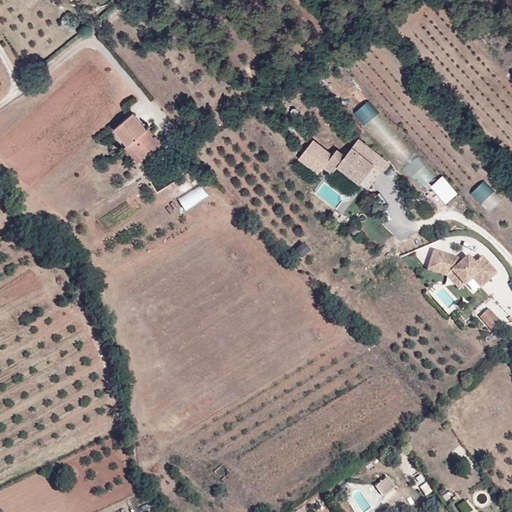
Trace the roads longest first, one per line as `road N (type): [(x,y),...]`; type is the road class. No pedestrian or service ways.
road 1 (unknown): [(22,91),(95,41),(169,125)]
road 2 (track): [(511,261),(452,214),(404,223),(385,188)]
